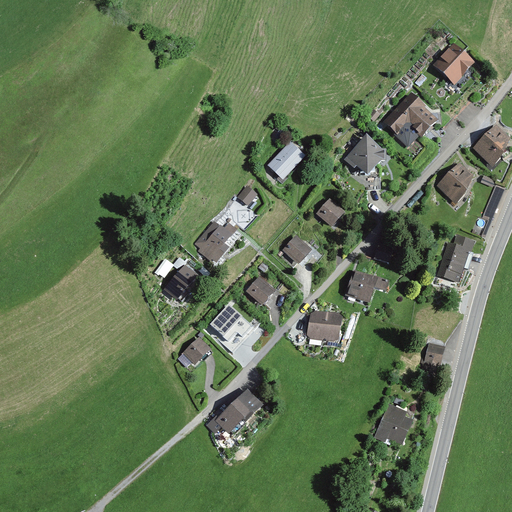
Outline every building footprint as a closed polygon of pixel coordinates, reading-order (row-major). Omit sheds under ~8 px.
[(454,42),(434,65),(455,84),(471,66),(475,62),(454,42)] [(411,91),(384,121),(396,133),(394,134),(408,147),(419,135),(422,137),(438,119),(430,111),(425,107),(427,105),(411,91)] [(374,110),(368,117),(374,122),(380,115),(374,110)] [(497,125),(474,148),(493,167),(505,151),(510,138),(497,125)] [(281,129),(275,136),(280,140),(286,133),(281,129)] [(367,135),(345,159),(354,168),(357,165),(364,172),(368,175),(377,165),(382,159),(386,159),(386,149),(382,149),(367,135)] [(290,141),(268,165),(283,179),(306,156),(290,141)] [(460,162),(438,186),(456,203),(463,196),(474,175),(460,162)] [(380,168),(377,165),(368,175),(364,172),(365,191),(380,190),(380,168)] [(484,176),(481,182),(493,187),(496,181),(484,176)] [(505,189),(497,185),(483,219),(478,217),(472,233),(485,238),(505,189)] [(247,186),(238,198),(248,206),(258,195),(247,186)] [(330,199),(317,214),(332,227),(345,212),(330,199)] [(214,221),(195,244),(200,248),(198,252),(210,262),(212,259),(217,263),(223,256),(231,247),(226,243),(237,229),(230,224),(225,230),(214,221)] [(296,235),(282,250),(299,265),(312,250),(296,235)] [(449,242),(437,276),(459,283),(470,251),(472,252),(475,242),(457,235),(454,244),(449,242)] [(379,243),(374,258),(389,263),(394,248),(379,243)] [(180,257),(175,264),(181,269),(186,263),(180,257)] [(165,258),(154,273),(158,276),(160,274),(164,277),(174,265),(165,258)] [(262,263),(259,268),(264,272),(268,268),(262,263)] [(185,265),(166,290),(182,303),(190,294),(186,291),(198,275),(185,265)] [(355,270),(346,295),(369,303),(375,287),(378,277),(355,270)] [(259,276),(246,291),(263,305),(275,290),(259,276)] [(389,281),(378,277),(375,287),(386,291),(389,281)] [(311,313),(307,335),(310,339),(334,342),(340,339),(343,316),(338,313),(316,311),(311,313)] [(225,312),(212,328),(232,345),(238,339),(245,344),(252,335),(225,312)] [(199,337),(183,354),(192,362),(195,365),(212,349),(199,337)] [(446,347),(429,343),(425,359),(422,358),(420,365),(423,371),(422,375),(434,378),(437,365),(441,366),(446,347)] [(192,362),(183,354),(178,359),(187,368),(192,362)] [(248,388),(216,420),(223,426),(229,432),(242,419),(246,423),(264,404),(248,388)] [(396,398),(394,403),(402,406),(404,401),(396,398)] [(407,412),(389,404),(374,438),(385,443),(387,438),(402,444),(413,420),(405,416),(407,412)] [(223,426),(216,420),(214,418),(207,426),(215,434),(223,426)] [(371,498),(376,483),(366,479),(360,494),(371,498)]
